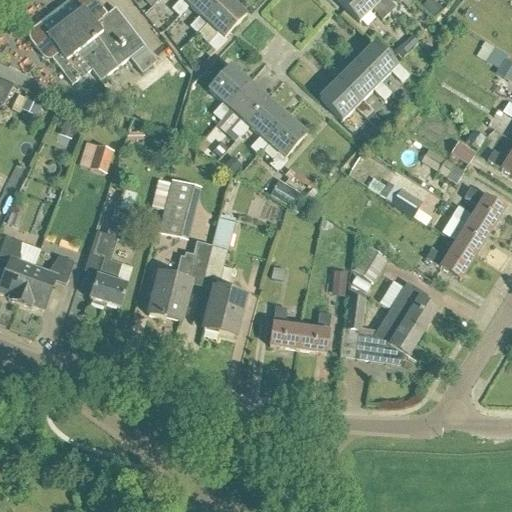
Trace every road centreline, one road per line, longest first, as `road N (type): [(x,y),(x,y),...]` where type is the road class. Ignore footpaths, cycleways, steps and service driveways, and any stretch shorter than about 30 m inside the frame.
road 1 (residential): [(337,424),(209,408),(41,369)]
road 2 (unclassified): [(206,496),(41,369)]
road 3 (residential): [(511,304),(459,388),(454,420)]
